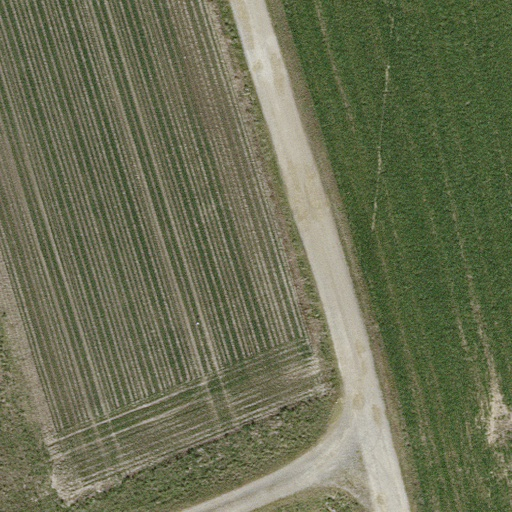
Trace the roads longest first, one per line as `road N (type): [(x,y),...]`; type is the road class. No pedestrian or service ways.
road 1 (track): [(385,511),(242,0)]
road 2 (track): [(376,469),(255,511)]
